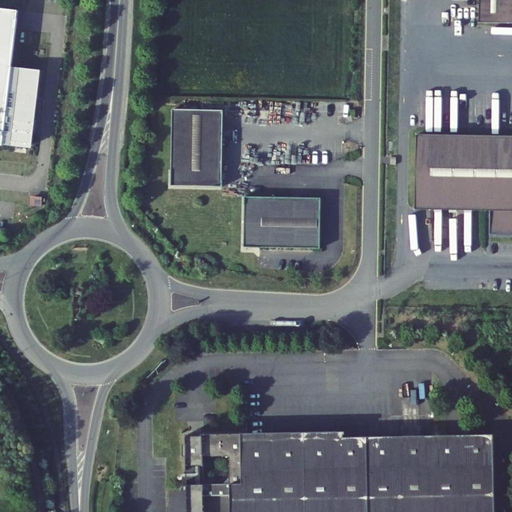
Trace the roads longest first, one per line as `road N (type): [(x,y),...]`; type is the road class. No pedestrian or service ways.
road 1 (residential): [(293,305),(369,306),(374,0)]
road 2 (tertiary): [(114,68),(86,181),(57,234)]
road 3 (tertiary): [(127,239),(110,193),(114,68)]
road 4 (tertiary): [(51,366),(68,399),(77,511)]
road 5 (tertiary): [(82,511),(100,404),(116,370)]
road 6 (residential): [(293,305),(194,292),(155,272)]
road 7 (residential): [(155,331),(200,313),(293,305)]
road 8 (unknown): [(43,511),(17,406),(0,384)]
